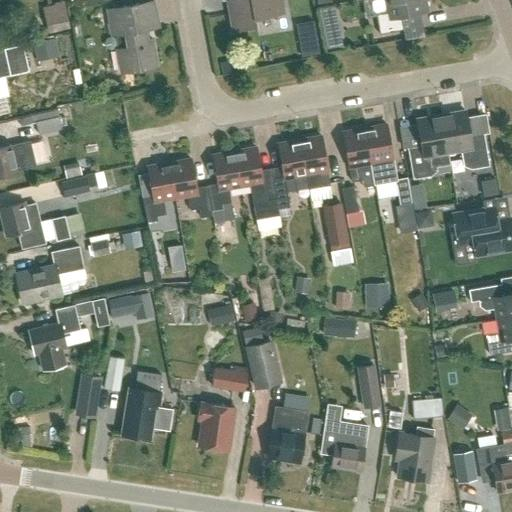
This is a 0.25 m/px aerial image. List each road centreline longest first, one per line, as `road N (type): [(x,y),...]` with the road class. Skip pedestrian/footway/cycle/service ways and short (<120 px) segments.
road 1 (residential): [(511,65),(218,111)]
road 2 (residential): [(256,511),(0,473)]
